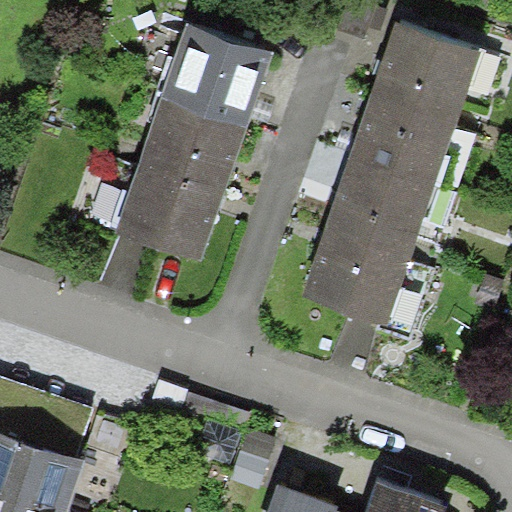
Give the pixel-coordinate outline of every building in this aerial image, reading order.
[(345,0),(336,27),(362,36),(374,0),(345,0)] [(481,49),(397,19),(374,87),(458,116),(481,49)] [(270,51),(186,21),(162,88),(246,118),(270,51)] [(458,116),(374,87),(350,154),(434,183),(458,116)] [(246,118),(162,88),(139,155),(223,185),(246,118)] [(434,183),(350,154),(327,221),(411,250),(434,183)] [(223,185),(139,155),(115,222),(199,252),(223,185)] [(411,250),(327,221),(303,288),(387,317),(411,250)] [(0,431),(79,458),(95,411),(0,378),(0,431)] [(0,431),(0,484),(63,506),(79,458),(0,431)] [(375,471),(359,511),(342,511),(331,508),(333,501),(272,479),(260,511),(442,511),(448,498),(375,471)] [(0,484),(0,511),(60,511),(63,506),(0,484)]
